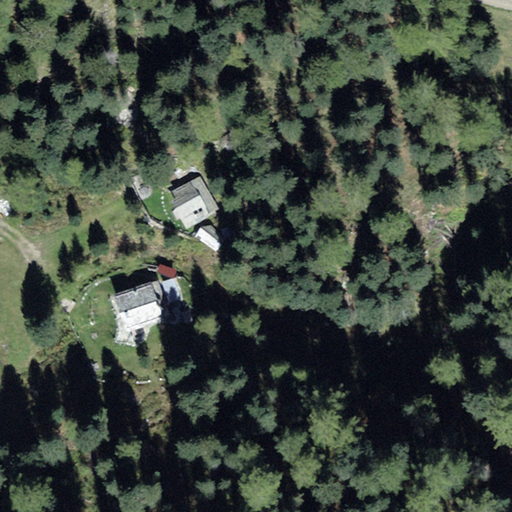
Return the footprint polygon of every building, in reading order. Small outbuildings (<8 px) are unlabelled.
[(191,181),(211,214),(220,209),(202,176),(191,181)] [(171,201),(188,229),(212,215),(211,214),(191,181),(174,191),(177,198),(171,201)] [(217,251),(227,239),(211,225),(202,227),(196,236),(217,251)] [(175,277),(178,269),(161,263),(158,272),(175,277)] [(175,278),(163,281),(169,302),(182,298),(175,278)] [(164,319),(171,316),(160,279),(153,282),(164,319)] [(152,281),(113,294),(125,331),(164,319),(153,282),(152,281)]
